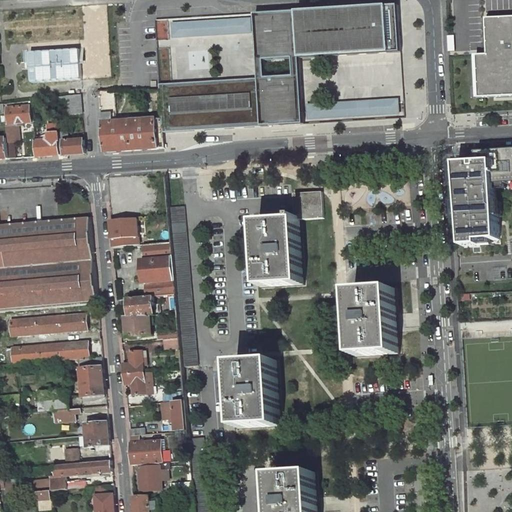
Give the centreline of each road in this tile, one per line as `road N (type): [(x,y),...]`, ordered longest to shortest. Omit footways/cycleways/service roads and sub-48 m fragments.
road 1 (residential): [(429,138),(451,511)]
road 2 (unclassified): [(95,165),(126,511)]
road 3 (unclassified): [(95,165),(429,138)]
road 4 (residential): [(428,0),(437,138)]
